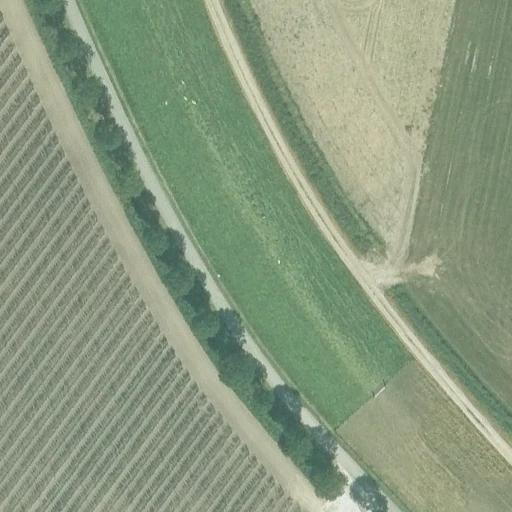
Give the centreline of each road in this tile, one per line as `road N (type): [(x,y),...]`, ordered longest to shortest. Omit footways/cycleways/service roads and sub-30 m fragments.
road 1 (unclassified): [(388,511),(249,353),(173,231),(66,0)]
road 2 (unclassified): [(511,462),(399,322),(271,135),(211,0)]
